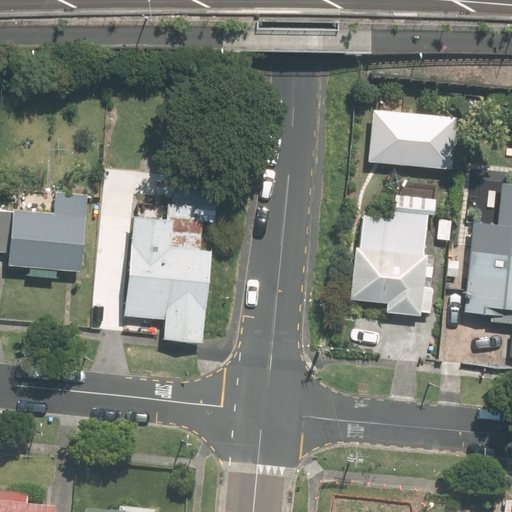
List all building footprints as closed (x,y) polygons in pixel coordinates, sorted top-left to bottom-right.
[(456,116),(372,109),(368,159),(451,167),(456,116)] [(201,218),(212,219),(216,180),(173,176),(171,200),(166,199),(164,215),(133,212),(123,312),(164,316),(162,333),(201,336),(210,247),(198,246),(201,218)] [(468,241),(462,307),(490,309),(490,313),(511,315),(511,179),(499,178),(495,219),(471,216),(468,241)] [(81,269),(88,191),(56,189),(54,210),(15,206),(15,208),(0,206),(0,250),(10,251),(10,263),(30,264),(29,274),(56,277),(57,267),(81,269)] [(424,252),(427,212),(393,210),(393,215),(364,212),(361,246),(357,245),(352,297),(388,300),(386,310),(421,314),(421,310),(432,311),(434,287),(423,286),(426,252),(424,252)] [(25,508),(26,498),(0,495),(0,511),(52,511),(53,510),(25,508)]
